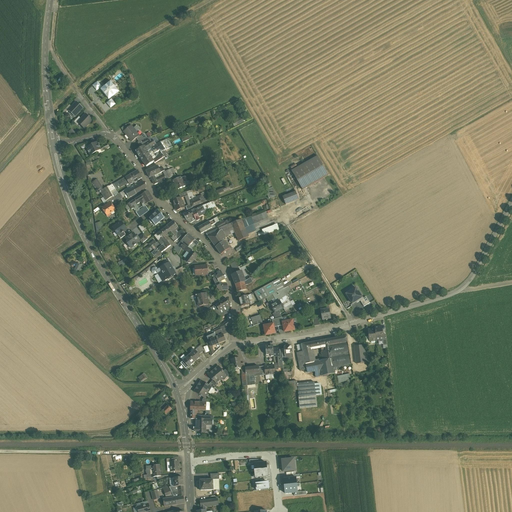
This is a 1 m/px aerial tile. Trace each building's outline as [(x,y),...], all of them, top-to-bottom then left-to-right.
[(111,81),(101,89),(109,99),(119,91),(111,81)] [(97,82),(92,86),(96,91),(102,87),(97,82)] [(77,105),(76,103),(72,107),(68,111),(73,115),(75,113),(76,115),(82,109),(80,107),(81,106),(78,104),(77,105)] [(69,105),(63,112),(65,114),(68,111),(72,107),(69,105)] [(81,119),(78,123),(79,124),(82,127),(84,125),(86,127),(91,121),(89,119),(90,118),(88,116),(87,117),(85,115),(81,119)] [(134,128),(131,125),(123,132),(132,142),(139,136),(136,132),(139,129),(137,126),(134,128)] [(139,142),(138,142),(141,148),(143,147),(143,146),(153,140),(151,137),(147,139),(139,142)] [(153,140),(143,146),(143,147),(144,146),(146,150),(156,145),(153,140)] [(165,140),(156,145),(156,146),(153,147),(157,152),(160,150),(161,152),(164,151),(169,148),(165,140)] [(97,142),(87,148),(88,150),(87,150),(89,153),(90,155),(101,150),(101,149),(100,147),(98,144),(97,142)] [(143,147),(141,148),(136,151),(139,157),(143,155),(143,154),(147,151),(146,150),(144,146),(143,147)] [(153,147),(152,149),(153,151),(149,154),(150,156),(152,155),(157,152),(153,147)] [(147,151),(143,154),(143,155),(139,157),(143,162),(147,159),(146,159),(150,156),(149,154),(148,153),(147,151)] [(154,159),(153,159),(156,163),(164,157),(162,153),(154,159)] [(154,162),(150,156),(146,159),(147,159),(143,162),(146,167),(154,162)] [(293,173),(303,190),(327,176),(318,159),(293,173)] [(158,166),(146,171),(149,178),(151,178),(157,175),(161,173),(159,170),(158,166)] [(138,170),(130,175),(134,182),(136,181),(142,178),(138,170)] [(170,170),(164,173),(165,177),(167,180),(173,177),(170,170)] [(134,182),(130,175),(125,178),(128,183),(130,185),(134,182)] [(186,177),(179,179),(179,178),(172,181),(174,186),(175,185),(177,190),(186,186),(185,183),(188,182),(186,177)] [(93,184),(98,181),(96,178),(89,182),(89,186),(93,184)] [(256,178),(249,181),(248,178),(246,179),(249,186),(257,183),(256,178)] [(122,180),(114,185),(117,189),(125,185),(122,180)] [(166,180),(159,184),(161,189),(169,186),(166,180)] [(109,186),(104,189),(98,181),(93,184),(99,193),(101,192),(102,195),(109,191),(107,188),(109,187),(109,186)] [(142,181),(124,191),(127,194),(128,197),(146,188),(142,181)] [(109,191),(102,195),(106,201),(113,197),(109,192),(109,191)] [(148,192),(142,195),(146,202),(152,198),(148,192)] [(122,197),(120,193),(119,194),(114,197),(113,198),(116,203),(123,198),(122,197)] [(298,201),(295,193),(282,197),(285,205),(298,201)] [(144,203),(146,202),(142,195),(130,203),(130,204),(132,206),(142,200),(144,203)] [(184,208),(180,199),(180,198),(172,201),(177,211),(184,208)] [(194,199),(190,201),(193,207),(198,205),(196,198),(194,199)] [(205,212),(216,207),(214,201),(202,206),(203,206),(205,212)] [(108,204),(102,208),(102,209),(103,211),(106,215),(110,212),(110,213),(115,210),(112,205),(111,203),(108,204)] [(134,209),(132,206),(130,204),(125,207),(129,213),(134,209)] [(146,206),(136,213),(139,216),(140,218),(149,211),(146,206)] [(205,212),(203,206),(195,210),(199,217),(206,213),(205,212)] [(195,209),(184,215),(186,220),(191,218),(194,217),(195,220),(196,220),(196,221),(197,221),(199,220),(200,219),(199,218),(199,217),(195,210),(195,209)] [(157,210),(152,214),(153,216),(149,219),(155,226),(164,218),(162,215),(160,212),(160,213),(157,210)] [(206,234),(216,248),(225,241),(224,236),(235,231),(238,241),(248,237),(241,220),(227,225),(220,228),(219,225),(215,227),(215,228),(213,229),(213,231),(206,234)] [(167,226),(167,227),(177,240),(185,233),(183,231),(180,234),(179,233),(178,234),(174,230),(178,227),(173,221),(167,226)] [(121,222),(113,228),(118,236),(124,232),(127,229),(121,222)] [(211,226),(209,222),(203,226),(206,231),(212,228),(211,226)] [(143,223),(138,227),(142,232),(147,228),(143,223)] [(175,242),(177,240),(167,227),(161,231),(166,236),(169,234),(172,237),(171,238),(175,242)] [(164,237),(166,236),(161,231),(154,236),(158,241),(164,237)] [(133,233),(126,239),(128,242),(127,243),(131,248),(136,245),(136,244),(140,241),(138,238),(137,239),(133,233)] [(144,234),(138,238),(140,241),(142,244),(147,239),(144,234)] [(195,240),(188,234),(183,240),(189,246),(190,245),(192,243),(195,240)] [(164,237),(158,241),(161,246),(167,242),(164,237)] [(230,248),(225,241),(216,248),(221,255),(230,248)] [(161,246),(158,248),(160,251),(161,253),(171,246),(167,242),(161,246)] [(178,251),(183,247),(179,243),(174,247),(178,251)] [(156,253),(160,251),(158,248),(157,249),(151,253),(154,256),(156,255),(155,254),(156,253)] [(190,254),(185,261),(189,264),(191,263),(197,256),(192,252),(190,255),(190,254)] [(238,267),(235,261),(230,265),(235,274),(237,273),(241,272),(238,267)] [(169,263),(167,264),(165,264),(164,264),(164,266),(159,269),(161,272),(158,274),(163,281),(166,279),(166,280),(167,279),(169,280),(170,279),(170,277),(176,274),(175,272),(169,263)] [(207,265),(196,267),(197,275),(208,274),(207,265)] [(182,267),(175,272),(176,274),(179,278),(183,276),(182,267)] [(218,276),(216,277),(216,278),(213,280),(218,289),(222,287),(220,285),(219,282),(225,279),(221,271),(217,273),(218,276)] [(244,278),(241,272),(237,273),(241,283),(244,282),(247,281),(246,278),(244,278)] [(241,283),(237,273),(235,274),(232,275),(235,284),(241,283)] [(278,279),(272,282),(278,292),(283,289),(284,289),(278,279)] [(241,283),(235,284),(237,292),(246,290),(245,285),(244,282),(241,283)] [(272,282),(263,288),(268,297),(272,295),(278,292),(272,282)] [(263,288),(254,292),(259,302),(267,298),(268,297),(263,288)] [(356,288),(346,294),(352,304),(356,301),(357,303),(360,301),(364,299),(363,299),(363,298),(359,292),(356,288)] [(278,292),(272,295),(274,297),(279,294),(280,293),(282,296),(283,295),(287,293),(286,292),(285,293),(283,291),(283,289),(278,292)] [(206,293),(196,295),(199,307),(204,306),(209,305),(206,293)] [(287,297),(286,298),(285,297),(283,295),(282,296),(280,293),(279,294),(274,297),(277,302),(271,306),(275,313),(279,310),(283,308),(284,309),(291,304),(287,297)] [(274,297),(272,295),(268,297),(267,298),(271,306),(277,302),(274,297)] [(249,299),(248,296),(239,298),(241,306),(250,304),(249,299)] [(366,297),(363,298),(363,299),(364,299),(360,301),(364,307),(370,303),(366,297)] [(230,304),(226,299),(216,305),(219,311),(226,306),(227,308),(230,306),(230,304)] [(215,319),(230,313),(230,306),(227,308),(226,306),(219,311),(216,305),(211,308),(213,312),(212,313),(215,319)] [(327,309),(320,310),(322,320),(331,319),(330,310),(327,310),(327,309)] [(279,310),(273,314),(276,319),(282,317),(280,314),(281,313),(279,310)] [(260,315),(251,318),(253,326),(262,323),(260,315)] [(283,322),(282,322),(283,325),(284,332),(294,330),(292,320),(283,322)] [(273,324),(264,326),(266,335),(275,333),(274,327),(273,324)] [(382,327),(375,328),(375,330),(376,341),(382,340),(383,340),(383,335),(382,327)] [(375,330),(368,330),(369,337),(369,341),(376,341),(375,330)] [(213,331),(206,334),(207,337),(209,340),(216,337),(215,334),(213,331)] [(223,335),(216,337),(218,343),(225,340),(223,335)] [(346,336),(324,340),(325,352),(326,357),(327,360),(331,359),(333,368),(351,364),(346,336)] [(216,337),(209,340),(211,346),(218,343),(216,337)] [(324,340),(317,342),(319,347),(321,347),(322,353),(325,352),(324,340)] [(317,342),(302,344),(303,352),(312,351),(312,349),(319,347),(317,342)] [(366,345),(354,347),(356,364),(368,363),(366,345)] [(284,347),(284,349),(281,349),(282,358),(285,358),(287,359),(291,358),(291,353),(292,353),(292,347),(290,347),(289,348),(288,347),(288,346),(286,346),(284,347)] [(278,365),(274,365),(274,370),(275,370),(278,369),(278,368),(283,368),(282,363),(283,363),(282,358),(281,349),(277,350),(277,352),(275,353),(275,354),(273,354),(273,356),(277,356),(278,364),(278,365)] [(199,354),(195,350),(192,353),(189,356),(195,362),(201,356),(199,354)] [(312,351),(303,352),(306,364),(314,362),(312,351)] [(303,352),(297,353),(301,371),(307,370),(306,364),(303,352)] [(195,362),(189,356),(186,358),(183,361),(185,362),(189,366),(189,367),(195,362)] [(240,358),(231,359),(233,369),(241,368),(241,367),(241,364),(240,358)] [(323,361),(319,362),(321,370),(322,376),(334,374),(333,368),(331,359),(327,360),(323,361)] [(314,362),(306,364),(307,370),(308,373),(315,371),(321,370),(319,362),(314,362)] [(274,365),(264,366),(265,375),(273,375),(273,370),(274,370),(274,365)] [(223,371),(219,366),(216,369),(216,368),(213,370),(221,380),(226,376),(223,372),(223,371)] [(253,368),(245,368),(245,369),(246,378),(250,377),(251,377),(251,374),(253,374),(253,368)] [(221,380),(213,370),(211,373),(208,375),(212,380),(213,381),(213,380),(216,384),(217,384),(221,380)] [(138,378),(141,382),(147,378),(144,373),(138,378)] [(349,374),(338,376),(339,382),(345,381),(345,379),(350,378),(349,374)] [(208,385),(201,381),(198,385),(197,386),(208,393),(211,387),(208,385)] [(297,381),(288,382),(289,391),(298,390),(297,384),(297,381)] [(208,393),(197,386),(196,387),(197,388),(194,392),(203,398),(204,398),(205,398),(208,393)] [(321,387),(298,390),(300,410),(318,408),(316,397),(322,396),(321,387)] [(168,397),(164,393),(159,397),(163,401),(168,397)] [(205,403),(191,402),(191,410),(195,410),(206,410),(209,410),(209,402),(205,402),(205,403)] [(172,409),(168,405),(164,410),(162,412),(166,415),(172,409)] [(203,419),(198,419),(198,433),(201,433),(206,433),(206,426),(212,426),(212,419),(209,419),(203,419)] [(294,459),(282,460),(283,472),(295,471),(294,459)] [(175,462),(170,462),(170,472),(180,471),(179,461),(175,462)] [(267,470),(266,463),(254,464),(255,471),(267,470)] [(160,465),(146,466),(147,471),(149,471),(149,470),(153,470),(153,477),(161,476),(160,465)] [(267,477),(267,470),(255,471),(256,478),(267,477)] [(183,478),(173,478),(173,487),(178,486),(183,486),(183,478)] [(211,480),(200,480),(201,491),(213,490),(213,480),(211,480)] [(256,484),(257,491),(269,490),(269,489),(268,482),(264,483),(256,484)] [(297,492),(297,484),(285,485),(285,494),(294,493),(298,493),(297,492)] [(134,495),(142,493),(140,486),(133,488),(134,495)] [(154,500),(160,499),(157,490),(151,492),(154,500)] [(184,496),(179,497),(179,492),(173,492),(172,492),(172,493),(174,496),(175,496),(175,498),(177,505),(185,504),(183,497),(184,496)] [(173,498),(168,499),(169,506),(177,505),(175,498),(175,496),(174,496),(173,496),(173,498)]
